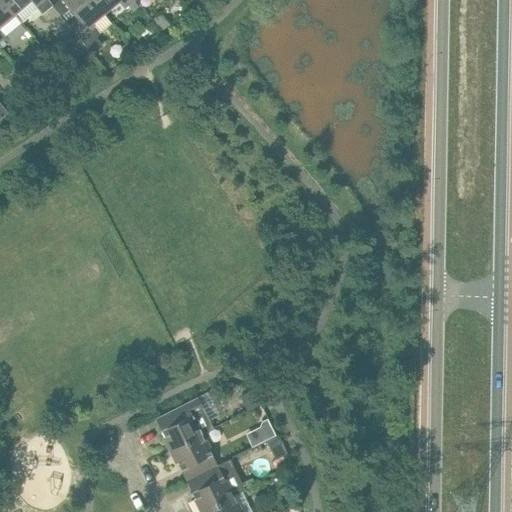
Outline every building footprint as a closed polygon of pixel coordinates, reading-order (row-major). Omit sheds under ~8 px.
[(2,0),(0,0),(0,49),(11,41),(5,35),(21,22),(2,0)] [(2,0),(21,22),(37,9),(41,14),(52,6),(47,0),(2,0)] [(63,0),(75,14),(66,22),(81,41),(92,54),(103,45),(96,38),(98,34),(96,29),(90,22),(102,12),(91,0),(63,0)] [(91,0),(102,12),(116,0),(119,0),(124,6),(130,0),(91,0)] [(50,59),(26,80),(34,90),(59,70),(50,59)] [(197,397),(163,414),(155,418),(170,449),(179,445),(201,434),(213,428),(197,397)] [(262,421),(260,427),(266,439),(275,435),(267,419),(262,421)] [(201,434),(179,445),(170,449),(186,480),(217,465),(201,434)] [(229,459),(217,465),(186,480),(201,511),(211,506),(232,495),(244,489),(229,459)] [(240,511),(232,495),(211,506),(201,511),(240,511)]
